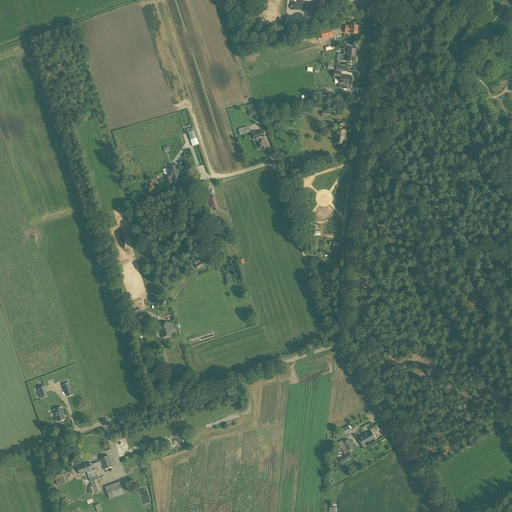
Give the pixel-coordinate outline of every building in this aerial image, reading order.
[(313,0),(313,2),(298,0),(298,3),(293,3),(292,10),(310,12),(310,6),(313,6),(312,15),(319,15),(320,5),(325,6),(325,0),(313,0)] [(356,34),(357,26),(351,25),(351,26),(346,26),(345,33),(356,34)] [(322,39),(333,36),(331,28),(320,32),(322,39)] [(345,55),(355,56),(356,49),(347,48),(347,52),(342,51),(342,54),(342,56),(345,55)] [(351,86),(352,77),(341,75),(341,72),(334,71),(333,79),(340,79),(339,88),(346,89),(347,85),(351,86)] [(344,144),(345,130),(343,129),(343,123),(337,123),(336,130),(337,131),(335,141),(340,141),(339,143),(344,144)] [(240,135),(249,132),(248,126),(238,129),(240,135)] [(265,140),(264,137),(265,137),(262,130),(252,134),(254,141),(257,140),(260,149),(262,149),(262,150),(267,148),(264,140),(265,140)] [(192,146),(198,144),(194,131),(188,133),(192,146)] [(167,184),(172,183),(172,180),(180,178),(176,165),(169,167),(170,169),(168,170),(169,173),(170,176),(165,177),(167,184)] [(212,208),(218,206),(215,196),(209,198),(212,208)] [(197,269),(204,266),(201,261),(195,264),(197,269)] [(143,320),(140,311),(129,315),(131,322),(136,321),(139,330),(146,327),(144,320),(143,320)] [(163,337),(172,335),(168,322),(159,325),(163,337)] [(40,399),(48,396),(45,386),(37,389),(40,399)] [(65,420),(63,414),(64,414),(61,408),(53,410),(55,417),(56,417),(58,422),(65,420)] [(345,435),(352,431),(349,425),(342,429),(342,430),(340,431),(343,435),(345,434),(345,435)] [(363,435),(368,445),(371,444),(370,443),(376,440),(371,431),(365,434),(363,435)] [(354,448),(349,439),(343,442),(342,440),(338,443),(345,454),(349,452),(348,451),(354,448)] [(344,462),(352,457),(349,452),(341,457),(344,462)] [(93,465),(94,468),(95,468),(102,466),(104,470),(113,466),(111,461),(110,461),(108,456),(100,459),(101,462),(93,465)] [(94,468),(93,465),(90,466),(89,463),(81,466),(77,467),(79,474),(87,471),(90,479),(95,477),(92,469),(94,468)] [(58,486),(65,483),(61,471),(53,473),(58,486)] [(95,477),(90,479),(95,493),(100,491),(95,477)] [(109,499),(124,494),(119,482),(105,487),(109,499)]
